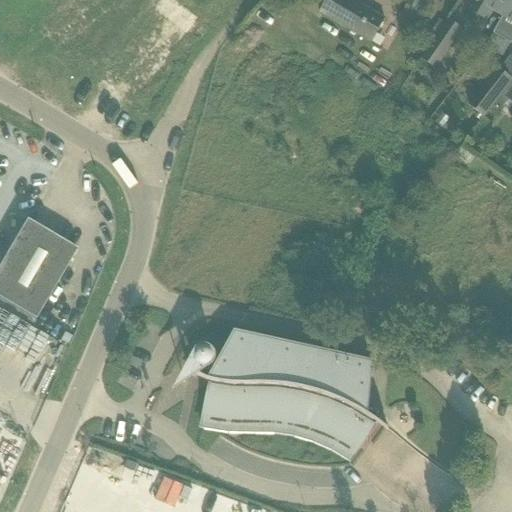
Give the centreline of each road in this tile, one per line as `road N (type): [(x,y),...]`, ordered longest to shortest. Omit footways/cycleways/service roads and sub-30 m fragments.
road 1 (unknown): [(511,439),(381,344),(238,317),(169,294),(122,263)]
road 2 (unclassified): [(24,511),(159,171)]
road 3 (unknown): [(76,381),(228,468),(345,494),(377,511)]
road 4 (unclassified): [(159,171),(192,86),(222,32),(253,0)]
road 5 (unclassified): [(159,171),(0,79)]
